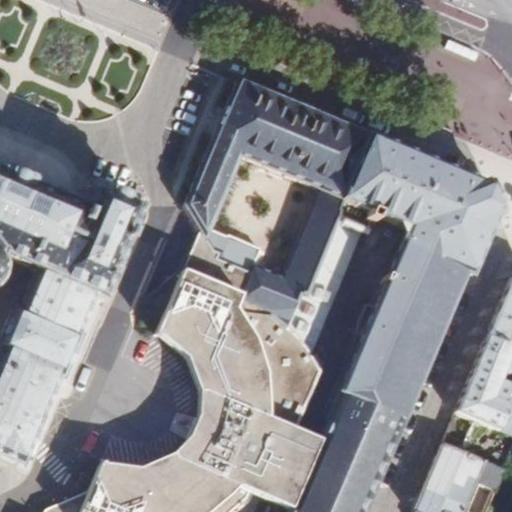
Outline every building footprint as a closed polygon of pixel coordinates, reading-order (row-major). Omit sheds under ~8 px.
[(432,29),(422,25),(418,35),(428,40),(432,29)] [(370,138),(238,82),(236,87),(217,132),(214,140),(186,204),(195,227),(202,230),(208,232),(237,159),(318,192),(282,281),(252,268),(259,251),(230,239),(229,241),(208,232),(204,242),(209,250),(216,253),(214,260),(249,276),(240,300),(238,305),(269,318),(268,321),(282,327),(288,313),(296,297),(301,299),(337,215),(342,202),(369,140),(370,138)] [(319,441),(381,466),(464,275),(469,277),(494,219),(498,218),(497,215),(499,214),(488,187),(485,188),(484,186),(480,187),(369,140),(342,202),(410,231),(319,441)] [(0,272),(1,268),(1,263),(0,258),(0,251),(6,255),(8,252),(37,265),(22,305),(17,303),(0,341),(0,347),(3,349),(0,357),(0,451),(25,462),(62,374),(68,376),(87,333),(81,330),(94,299),(102,303),(112,278),(110,276),(138,209),(90,190),(82,210),(32,189),(11,180),(7,178),(0,175),(0,272)] [(288,313),(282,327),(306,355),(362,226),(337,215),(301,299),(296,297),(288,313)] [(202,230),(184,276),(240,300),(249,276),(214,260),(216,253),(209,250),(204,242),(208,232),(202,230)] [(248,493),(289,510),(319,441),(296,432),(295,430),(272,420),(272,394),(271,379),(267,365),(262,351),(256,337),(247,323),(240,314),(236,308),(238,305),(240,300),(184,276),(157,339),(170,346),(180,354),(186,360),(195,375),(199,385),(201,395),(201,405),(201,415),(199,422),(191,440),(183,452),(172,461),(161,469),(147,473),(129,475),(115,474),(107,472),(100,468),(90,492),(51,511),(231,511),(241,502),(248,493)] [(511,280),(455,415),(498,433),(508,410),(500,406),(511,388),(504,384),(511,364),(511,280)] [(269,318),(238,305),(236,308),(240,314),(247,323),(256,337),(262,351),(267,365),(271,379),(272,394),(272,420),(295,430),(320,375),(306,355),(282,327),(268,321),(269,318)] [(511,400),(508,410),(498,433),(511,438),(511,400)] [(361,511),(381,466),(319,441),(289,510),(287,511),(361,511)] [(502,472),(442,446),(413,511),(463,511),(474,486),(493,492),(502,472)]
